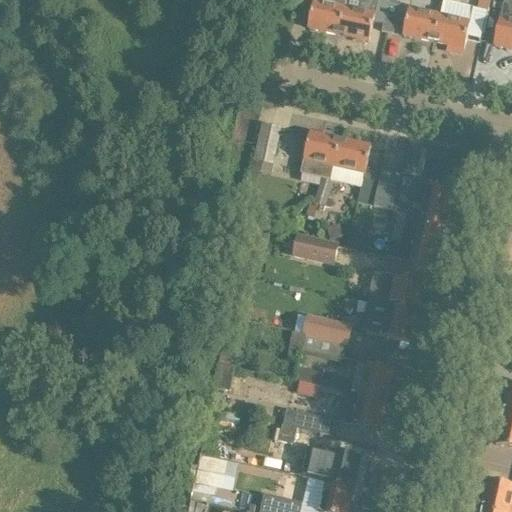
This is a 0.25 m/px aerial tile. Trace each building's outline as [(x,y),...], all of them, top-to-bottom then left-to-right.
[(307,30),(339,37),(347,0),(298,0),(297,7),(312,10),(307,30)] [(347,0),(339,37),(370,45),(377,15),(375,15),(378,0),(347,0)] [(479,0),(477,10),(487,13),(490,0),(479,0)] [(493,49),(511,53),(511,0),(504,0),(500,19),(499,19),(493,49)] [(388,7),(385,19),(397,22),(399,10),(388,7)] [(402,39),(433,46),(440,16),(409,9),(402,39)] [(472,24),(440,16),(433,46),(465,53),(472,24)] [(393,36),(397,22),(385,19),(382,33),(393,36)] [(251,162),(249,173),(261,176),(271,128),(261,126),(253,163),(251,162)] [(261,176),(270,178),(280,137),(284,138),(285,132),(271,128),(261,176)] [(334,171),(341,142),(310,135),(303,164),(301,176),(331,183),(333,171),(334,171)] [(372,149),(341,142),(334,171),(365,178),(372,149)] [(390,212),(393,213),(448,226),(455,194),(429,189),(430,184),(381,173),(379,185),(373,209),(382,211),(390,212)] [(357,206),(373,209),(379,185),(362,181),(357,206)] [(329,197),(333,185),(322,182),(318,194),(329,197)] [(325,209),(329,197),(318,194),(314,206),(325,209)] [(313,219),(316,210),(309,207),(306,217),(313,219)] [(442,256),(448,226),(393,213),(387,243),(389,244),(386,259),(430,269),(434,255),(442,256)] [(351,222),(350,247),(367,248),(369,223),(351,222)] [(341,237),(338,227),(328,230),(331,240),(341,237)] [(334,264),(338,246),(297,237),(296,242),(294,249),(293,255),(334,264)] [(287,241),(285,247),(294,249),(296,242),(287,241)] [(367,303),(388,308),(418,314),(424,284),(395,277),(374,272),(367,303)] [(388,308),(367,303),(361,334),(381,339),(411,346),(418,314),(388,308)] [(348,347),(352,328),(307,318),(303,337),(306,338),(348,347)] [(348,347),(306,338),(303,353),(342,362),(345,348),(347,348),(348,347)] [(234,350),(223,348),(219,366),(231,369),(234,350)] [(213,391),(214,391),(230,394),(235,369),(231,369),(219,366),(213,391)] [(358,397),(387,404),(394,372),(365,366),(358,397)] [(331,396),(333,386),(334,381),(333,384),(321,381),(320,388),(319,393),(331,396)] [(334,381),(333,386),(331,396),(342,399),(344,399),(345,394),(348,395),(350,387),(342,386),(343,383),(334,381)] [(300,383),(297,395),(318,399),(319,393),(320,388),(300,383)] [(511,385),(509,385),(502,416),(511,418),(511,385)] [(387,404),(358,397),(348,395),(345,394),(344,399),(342,399),(337,425),(380,434),(387,404)] [(286,412),(283,428),(318,436),(330,438),(333,422),(286,412)] [(511,418),(502,416),(495,448),(511,451),(511,418)] [(318,436),(283,428),(279,444),(314,452),(318,436)] [(324,485),(353,491),(360,461),(331,454),(322,453),(315,483),(324,485)] [(226,465),(203,460),(198,487),(221,491),(226,465)] [(481,511),(511,511),(511,487),(488,482),(481,511)] [(348,511),(353,491),(324,485),(318,511),(348,511)] [(274,502),(271,511),(307,511),(308,510),(274,502)]
